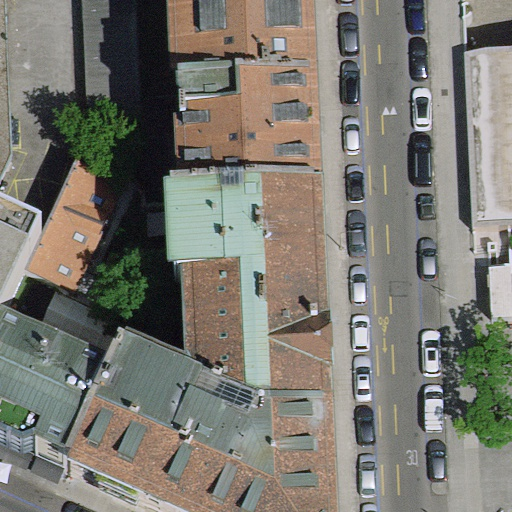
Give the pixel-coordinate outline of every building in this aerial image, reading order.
[(0,0),(0,196),(15,162),(7,0),(0,0)] [(142,127),(135,0),(84,2),(87,44),(91,129),(142,127)] [(177,0),(181,98),(311,92),(306,0),(177,0)] [(511,44),(470,47),(479,218),(511,216),(511,44)] [(188,208),(315,203),(311,92),(181,98),(188,208)] [(75,174),(43,241),(26,279),(71,299),(120,195),(75,174)] [(251,405),(257,426),(326,424),(315,203),(188,208),(175,209),(178,294),(189,295),(193,395),(201,399),(192,421),(210,430),(224,406),(251,405)] [(43,241),(0,222),(0,335),(1,334),(26,279),(43,241)] [(112,383),(1,334),(0,335),(0,442),(69,474),(112,383)] [(123,360),(112,383),(69,474),(151,511),(330,511),(326,424),(257,426),(256,443),(243,446),(210,430),(192,421),(201,399),(193,395),(123,360)]
